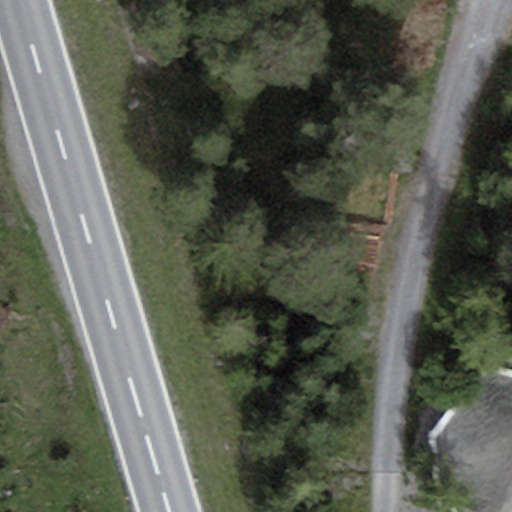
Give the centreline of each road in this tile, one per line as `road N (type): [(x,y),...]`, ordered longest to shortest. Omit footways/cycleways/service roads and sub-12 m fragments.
road 1 (primary): [(179,511),(15,0)]
road 2 (track): [(386,511),(393,368),(453,99),(494,0)]
